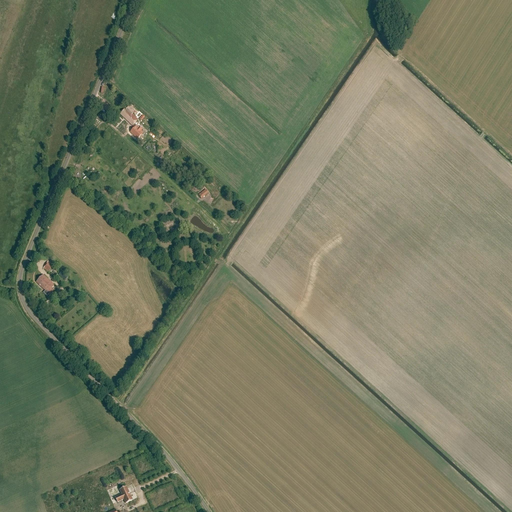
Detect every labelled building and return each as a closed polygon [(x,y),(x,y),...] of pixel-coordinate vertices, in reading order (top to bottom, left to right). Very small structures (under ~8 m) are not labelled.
[(124,110),(120,114),(132,126),(137,120),(132,115),(133,113),(134,114),(136,113),(132,109),(131,110),(128,108),(125,111),(124,110)] [(130,133),(138,140),(143,133),(141,131),(142,130),(139,127),(138,128),(136,126),(130,133)] [(206,190),(198,195),(201,199),(208,193),(206,190)] [(54,265),(50,262),(49,261),(44,269),(50,272),(50,271),(54,265)] [(43,275),(36,282),(50,295),(55,290),(52,288),(54,286),(43,275)] [(127,487),(120,491),(122,495),(116,498),(118,503),(124,500),(126,504),(133,501),(127,487)]
